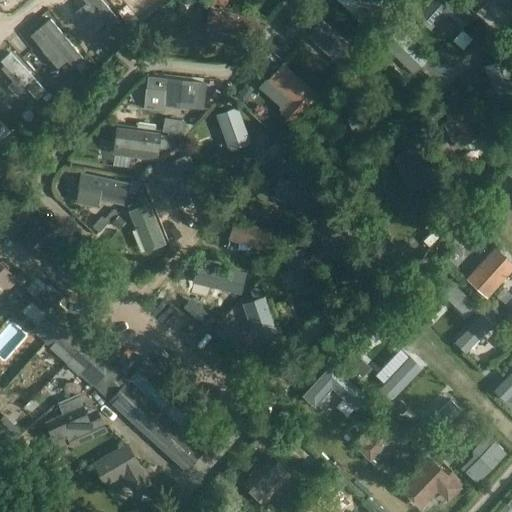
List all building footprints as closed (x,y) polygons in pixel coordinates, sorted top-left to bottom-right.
[(83,0),(87,4),(75,14),(92,33),(104,23),(108,28),(118,19),(101,0),(83,0)] [(369,28),(375,21),(382,14),(388,18),(398,7),(393,2),(390,0),(356,0),(362,5),(354,14),(369,28)] [(455,0),(429,0),(420,11),(432,21),(439,14),(441,16),(445,12),(457,22),(467,11),(455,0)] [(211,5),(205,26),(219,31),(218,37),(235,42),(237,36),(253,41),(259,20),(211,5)] [(321,17),(305,35),(339,63),(343,58),(350,63),(360,51),(321,17)] [(37,29),(46,39),(38,45),(57,69),(67,61),(72,67),(74,65),(80,72),(86,67),(81,60),(83,58),(50,18),(40,26),(37,29)] [(398,26),(383,42),(381,43),(385,46),(378,52),(405,79),(412,72),(413,74),(429,57),(398,26)] [(372,37),(365,30),(358,38),(364,44),(372,37)] [(494,61),(503,57),(499,47),(490,51),(494,61)] [(45,91),(10,54),(0,61),(16,78),(26,89),(37,100),(45,91)] [(503,57),(494,61),(483,65),(497,102),(511,95),(511,74),(505,57),(503,57)] [(282,62),(267,79),(292,100),(280,112),(292,123),(318,93),(282,62)] [(148,76),(146,90),(161,91),(160,103),(204,108),(205,93),(199,93),(201,82),(148,76)] [(357,119),(363,131),(376,125),(356,82),(338,90),(353,121),(357,119)] [(447,103),(442,106),(448,119),(443,122),(455,147),(461,145),(481,135),(459,88),(444,96),(447,103)] [(229,103),(227,102),(222,97),(216,105),(222,110),(229,103)] [(333,102),(324,106),(328,114),(337,109),(333,102)] [(237,105),(216,113),(229,150),(250,142),(237,105)] [(149,107),(145,123),(161,127),(165,110),(149,107)] [(181,135),(182,135),(184,123),(184,121),(169,118),(166,132),(169,132),(168,133),(181,135)] [(114,150),(113,154),(114,155),(130,157),(157,160),(157,155),(158,147),(169,148),(180,140),(181,139),(181,135),(168,133),(168,136),(161,135),(161,133),(160,133),(137,130),(117,127),(114,150)] [(408,191),(431,181),(415,146),(392,156),(408,191)] [(156,167),(165,190),(181,183),(189,202),(205,196),(187,154),(156,167)] [(118,171),(134,174),(137,162),(120,159),(118,171)] [(316,191),(319,183),(319,181),(303,174),(306,167),(286,159),(274,187),(310,203),(316,191)] [(80,171),(75,194),(124,204),(128,182),(80,171)] [(133,194),(143,182),(132,180),(129,191),(133,194)] [(329,187),(319,183),(316,191),(326,195),(329,187)] [(43,225),(31,214),(23,207),(14,199),(0,214),(0,223),(39,259),(45,252),(58,264),(72,249),(59,237),(63,232),(48,219),(43,225)] [(146,203),(140,206),(128,210),(145,251),(166,243),(149,202),(146,203)] [(346,206),(321,215),(335,251),(360,242),(346,206)] [(466,214),(453,228),(466,240),(476,230),(479,226),(466,214)] [(118,229),(125,222),(118,215),(112,222),(118,229)] [(99,232),(108,222),(102,216),(92,226),(99,232)] [(234,217),(227,239),(268,251),(270,245),(276,248),(281,231),(234,217)] [(290,250),(303,246),(301,239),(288,244),(290,250)] [(303,246),(290,250),(283,252),(298,294),(319,287),(305,245),(303,246)] [(511,262),(494,246),(466,278),(487,297),(511,269),(511,262)] [(0,301),(7,295),(3,291),(14,279),(25,290),(33,281),(21,269),(14,275),(7,268),(9,265),(2,259),(0,260),(0,301)] [(197,259),(191,282),(241,294),(246,271),(235,269),(197,259)] [(103,274),(93,264),(83,274),(93,284),(103,274)] [(467,318),(479,306),(442,272),(426,289),(423,292),(431,301),(440,292),(467,318)] [(108,400),(127,379),(110,363),(117,355),(67,310),(72,305),(63,296),(64,295),(49,282),(22,310),(28,315),(29,314),(37,323),(30,330),(73,368),(108,400)] [(259,285),(250,288),(253,297),(262,294),(259,285)] [(264,295),(242,303),(257,344),(279,337),(264,295)] [(454,342),(465,352),(493,324),(482,314),(454,342)] [(0,350),(0,369),(3,373),(24,351),(11,338),(0,350)] [(362,376),(370,368),(357,356),(349,365),(362,376)] [(147,357),(127,379),(108,400),(186,470),(225,427),(147,357)] [(417,364),(410,360),(393,378),(389,375),(387,376),(377,366),(367,376),(392,401),(421,371),(417,364)] [(331,365),(303,396),(315,406),(332,388),(356,409),(367,397),(331,365)] [(506,400),(511,393),(511,369),(493,390),(505,401),(506,400)] [(62,414),(46,422),(54,440),(68,434),(73,446),(105,432),(99,418),(89,423),(77,396),(58,405),(62,414)] [(400,401),(395,408),(402,414),(408,408),(400,401)] [(451,401),(429,422),(440,432),(462,411),(451,401)] [(395,435),(401,429),(402,428),(388,415),(357,448),(370,461),(395,435)] [(27,429),(8,442),(13,450),(32,436),(27,429)] [(401,429),(395,435),(402,442),(408,436),(401,429)] [(492,444),(465,472),(466,472),(469,475),(478,483),(504,456),(492,444)] [(128,446),(96,465),(104,479),(121,469),(135,493),(150,484),(128,446)] [(250,474),(242,482),(263,504),(278,489),(286,498),(297,487),(289,479),(293,475),(272,453),(257,467),(256,466),(249,473),(250,474)] [(460,486),(448,474),(430,456),(400,488),(420,508),(437,490),(448,501),(461,487),(460,486)] [(448,474),(460,486),(463,483),(451,471),(448,474)] [(51,481),(57,489),(66,482),(60,474),(51,481)] [(327,511),(344,495),(332,483),(302,511),(327,511)] [(61,499),(75,494),(72,485),(59,490),(61,499)]
